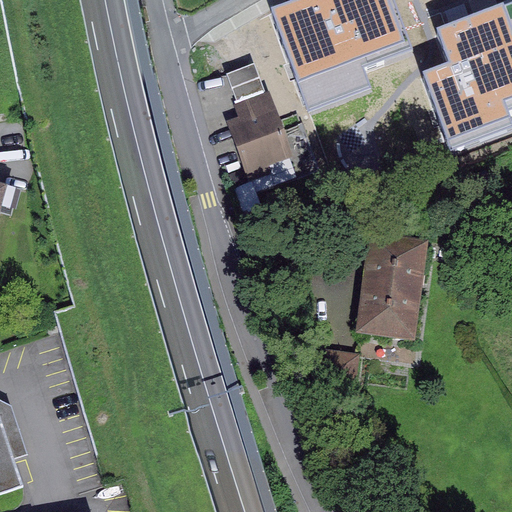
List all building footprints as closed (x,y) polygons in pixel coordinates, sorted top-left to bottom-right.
[(293,0),(270,9),(298,83),(406,42),(390,0),(293,0)] [(511,28),(503,4),(437,28),(450,62),(422,72),(448,140),(511,116),(505,99),(511,96),(511,28)] [(242,125),(231,129),(250,185),(273,178),(271,172),(295,164),(273,99),(238,111),(242,125)] [(418,343),(429,246),(371,240),(360,336),(418,343)] [(356,395),(359,358),(329,355),(326,392),(356,395)] [(0,493),(20,485),(0,437),(0,493)]
